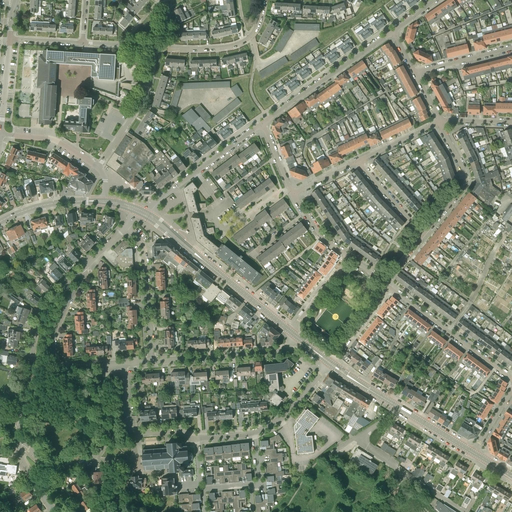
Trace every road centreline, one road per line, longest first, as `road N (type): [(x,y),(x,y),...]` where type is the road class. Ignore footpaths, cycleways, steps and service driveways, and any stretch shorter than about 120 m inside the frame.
road 1 (tertiary): [(290,331),(142,212)]
road 2 (residential): [(17,425),(40,316),(93,260)]
road 3 (residential): [(18,443),(46,465),(79,469),(90,462),(102,440),(104,361)]
road 4 (residential): [(260,124),(394,27)]
road 5 (residential): [(93,260),(54,341),(61,364),(104,361)]
road 6 (residential): [(149,357),(276,352),(295,335)]
road 7 (residential): [(142,212),(260,124)]
road 8 (residential): [(198,438),(163,427),(130,431),(124,360)]
road 9 (residential): [(97,168),(143,99),(154,45)]
road 10 (residential): [(149,357),(146,248),(130,224)]
road 11 (residential): [(423,233),(467,180),(440,120)]
road 12 (unclassified): [(465,511),(359,432)]
road 13 (residential): [(164,46),(248,39),(263,0)]
